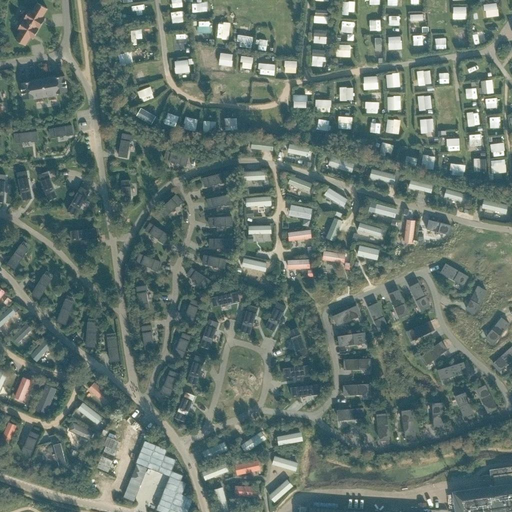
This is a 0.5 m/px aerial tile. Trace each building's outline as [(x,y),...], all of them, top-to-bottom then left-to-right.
[(15,39),(26,45),(30,37),(33,38),(45,18),(43,16),(48,8),(37,2),(32,10),(30,9),(18,29),(20,31),(15,39)] [(67,91),(65,75),(55,77),(55,75),(31,80),(31,81),(21,83),(24,99),(34,97),(34,98),(58,94),(58,93),(67,91)] [(219,294),(221,307),(244,303),(241,290),(219,294)] [(239,326),(251,330),(259,309),(247,304),(239,326)] [(197,351),(209,356),(217,334),(205,330),(197,351)] [(186,383),(198,388),(206,366),(194,361),(186,383)] [(173,417),(185,422),(193,400),(181,396),(173,417)] [(511,465),(498,468),(490,469),(491,476),(499,475),(511,473),(511,465)] [(166,487),(178,492),(186,473),(174,468),(166,487)] [(511,482),(511,473),(499,475),(500,485),(511,482)] [(511,511),(511,482),(500,485),(453,491),(455,510),(455,511),(511,511)]
